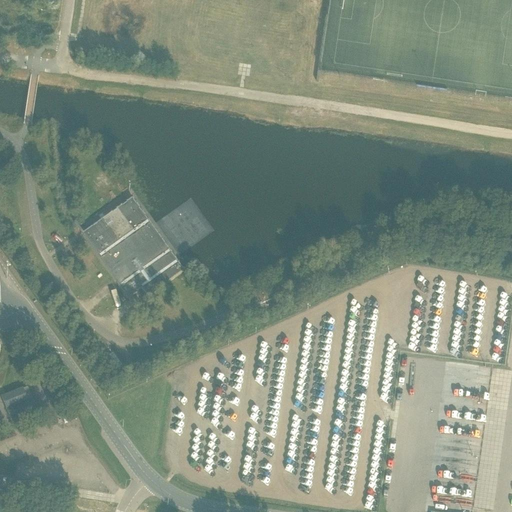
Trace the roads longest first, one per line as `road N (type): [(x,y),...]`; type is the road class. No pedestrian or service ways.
road 1 (track): [(511,135),(60,67)]
road 2 (unclassified): [(234,313),(145,342),(125,343),(94,328),(46,257),(24,159),(0,132)]
road 3 (unclassified): [(221,511),(173,498),(146,478),(30,315),(0,301)]
